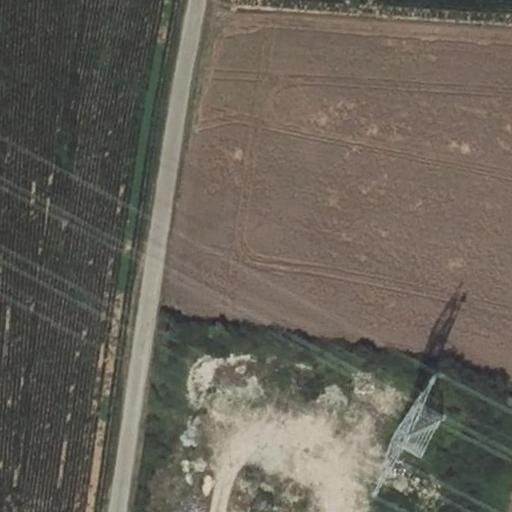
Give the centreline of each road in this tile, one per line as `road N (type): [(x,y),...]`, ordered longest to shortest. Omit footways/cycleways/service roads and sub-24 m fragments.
road 1 (unclassified): [(120,511),(197,0)]
road 2 (track): [(220,511),(228,471),(250,443),(311,444),(344,492),(340,511)]
